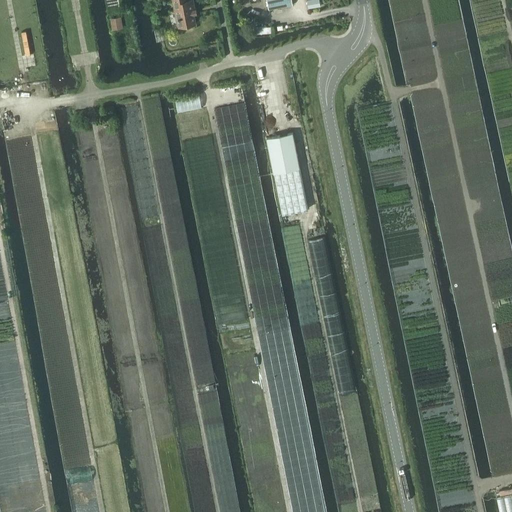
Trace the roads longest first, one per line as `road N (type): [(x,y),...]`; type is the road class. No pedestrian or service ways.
road 1 (track): [(480,511),(391,93),(376,41),(362,30)]
road 2 (unclassified): [(409,511),(327,106),(328,80),(342,58)]
road 3 (track): [(511,411),(423,0)]
road 4 (unclassified): [(79,97),(305,44),(319,42),(342,58)]
